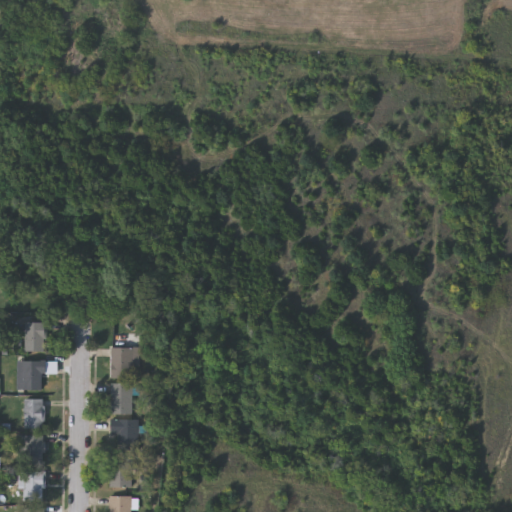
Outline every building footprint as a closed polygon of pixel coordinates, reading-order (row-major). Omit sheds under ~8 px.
[(44,322),(44,351),(24,351),(24,322),(44,322)] [(109,378),(109,347),(138,347),(138,366),(131,366),(131,378),(109,378)] [(44,389),(16,389),(16,360),(44,360),(44,389)] [(131,382),(131,413),(109,413),(109,382),(131,382)] [(24,427),(24,399),(44,399),(44,427),(24,427)] [(109,435),(109,419),(139,419),(139,451),(115,451),(115,435),(109,435)] [(44,464),(21,464),(21,435),(44,435),(44,464)] [(109,487),(109,456),(131,456),(131,487),(109,487)] [(17,485),(17,472),(44,472),(44,501),(23,501),(23,485),(17,485)] [(109,511),(109,495),(131,495),(131,511),(109,511)]
